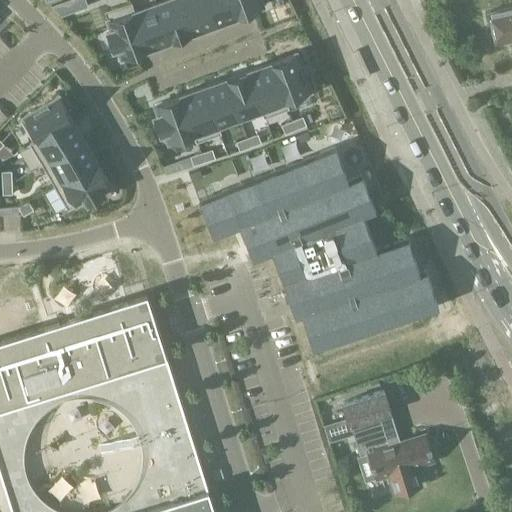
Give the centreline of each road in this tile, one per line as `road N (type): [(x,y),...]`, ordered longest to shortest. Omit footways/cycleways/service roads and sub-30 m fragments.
road 1 (residential): [(251,511),(157,215)]
road 2 (secondary): [(493,247),(367,0)]
road 3 (residential): [(15,0),(101,97),(157,215)]
road 4 (residential): [(0,250),(157,215)]
